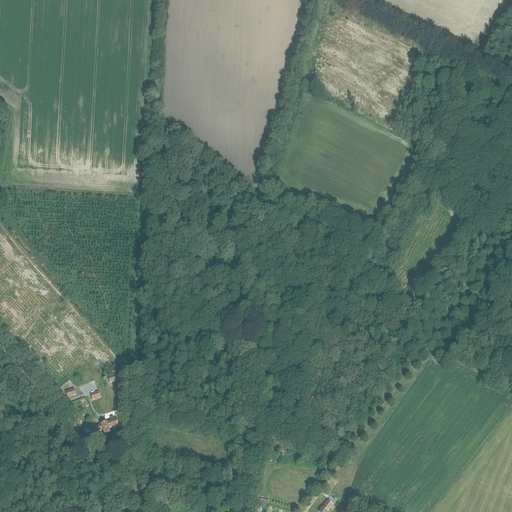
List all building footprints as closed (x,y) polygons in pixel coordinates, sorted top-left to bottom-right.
[(116,372),(107,375),(110,383),(118,381),(116,372)] [(74,389),(66,392),(68,398),(76,395),(74,389)] [(98,389),(89,392),(92,400),(100,397),(98,389)] [(111,421),(107,423),(108,428),(118,425),(116,418),(111,419),(111,421)] [(110,433),(108,428),(107,423),(106,422),(105,422),(105,423),(101,425),(103,430),(105,435),(110,433)] [(103,430),(101,425),(97,426),(96,425),(91,426),(93,433),(103,430)] [(259,507),(267,510),(271,501),(262,498),(259,507)] [(327,511),(333,505),(327,501),(319,511),(327,511)]
